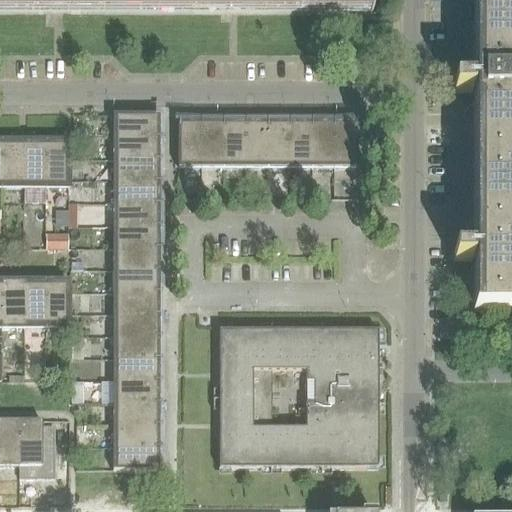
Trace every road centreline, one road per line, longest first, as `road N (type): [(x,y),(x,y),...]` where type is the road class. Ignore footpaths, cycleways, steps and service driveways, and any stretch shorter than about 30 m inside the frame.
road 1 (residential): [(0,94),(414,94)]
road 2 (residential): [(353,294),(190,295),(190,227),(353,227)]
road 3 (residential): [(413,294),(414,94)]
road 4 (residential): [(408,511),(413,372)]
